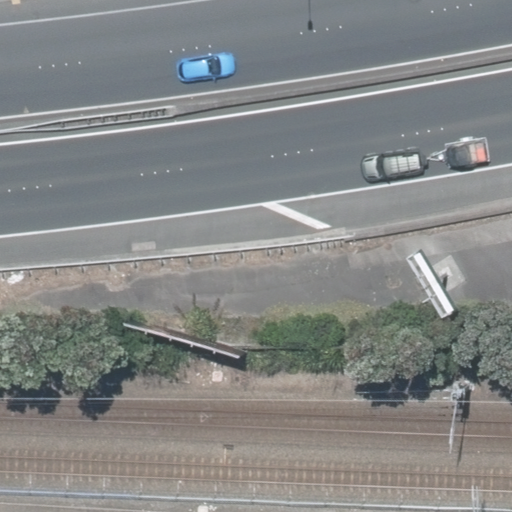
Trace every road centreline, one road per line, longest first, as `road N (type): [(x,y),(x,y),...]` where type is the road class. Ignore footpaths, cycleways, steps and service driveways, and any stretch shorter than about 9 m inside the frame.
road 1 (trunk): [(511,117),(163,176),(0,191)]
road 2 (trunk): [(0,73),(351,27),(492,0)]
